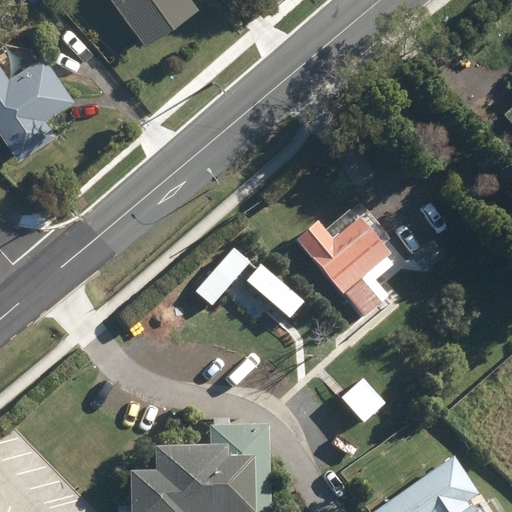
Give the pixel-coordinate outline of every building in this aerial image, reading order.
[(114,0),(146,44),(198,6),(194,0),(114,0)] [(0,131),(19,160),(57,135),(46,119),(74,100),(44,55),(10,78),(0,63),(0,131)] [(412,201),(385,171),(361,192),(389,222),(401,212),(412,201)] [(297,244),(366,320),(390,299),(377,284),(395,268),(388,261),(392,258),(350,212),(326,234),(318,225),(297,244)] [(271,511),(270,461),(270,425),(212,426),(212,450),(157,451),(158,475),(132,476),(133,511),(271,511)] [(476,511),(475,509),(472,511),(468,505),(480,497),(455,460),(379,511),(476,511)]
